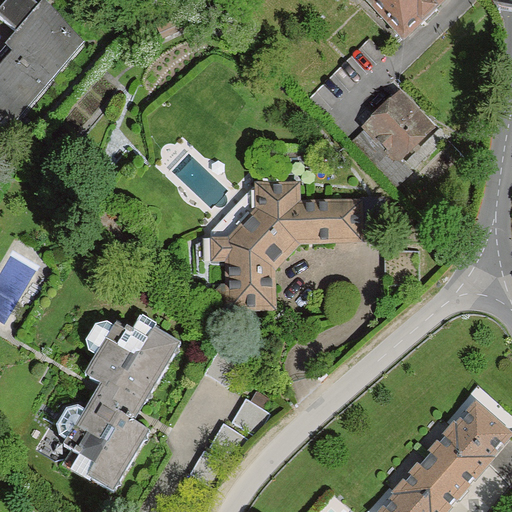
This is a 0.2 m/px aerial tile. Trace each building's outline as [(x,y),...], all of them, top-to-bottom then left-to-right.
[(370,0),(362,9),(400,49),(452,0),(370,0)] [(0,120),(11,130),(84,48),(41,9),(2,53),(10,60),(0,71),(0,120)] [(401,93),(360,130),(398,167),(438,130),(401,93)] [(364,243),(364,206),(301,209),(302,190),(261,192),(262,216),(232,246),(215,247),(216,264),(231,264),(232,314),(275,312),(274,273),(298,246),(364,243)] [(421,286),(420,254),(385,255),(386,287),(421,286)] [(134,335),(117,325),(114,330),(108,327),(99,329),(89,346),(92,359),(99,363),(88,381),(106,392),(93,412),(89,410),(85,415),(79,412),(69,415),(59,430),(62,443),(68,446),(65,450),(79,459),(71,472),(90,484),(91,482),(113,494),(151,433),(136,425),(182,348),(159,335),(160,332),(142,321),(134,335)] [(258,394),(252,405),(265,412),(271,401),(258,394)] [(247,405),(235,426),(256,437),(274,419),(247,405)] [(475,405),(380,511),(443,511),(488,461),(510,436),(475,405)] [(225,427),(212,450),(233,462),(250,441),(225,427)] [(205,454),(191,477),(213,490),(226,467),(205,454)]
